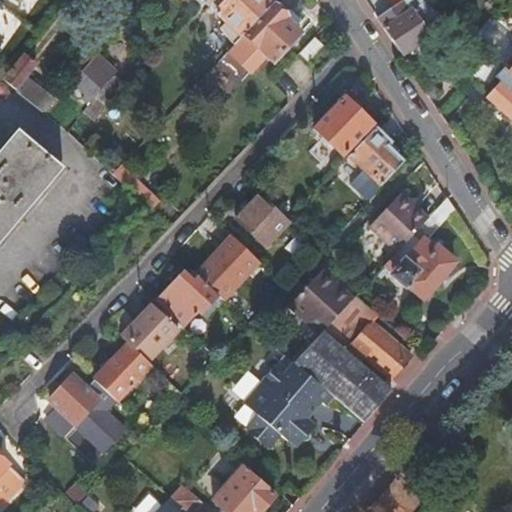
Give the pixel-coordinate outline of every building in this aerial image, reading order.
[(192,0),(202,9),(207,4),(210,0),(192,0)] [(229,40),(236,47),(273,7),(266,0),(210,0),(207,4),(228,24),(222,31),(229,40)] [(377,20),(402,59),(417,49),(425,61),(431,63),(438,59),(437,53),(458,40),(462,36),(421,0),(407,0),(406,1),(393,9),(377,20)] [(406,1),(407,0),(386,0),(393,9),(406,1)] [(273,7),(236,47),(229,55),(251,75),(266,59),(273,66),(300,37),(285,23),(288,20),(273,7)] [(314,43),(301,56),(308,64),(321,49),(314,43)] [(18,93),(17,94),(44,115),(55,101),(27,80),(36,69),(22,58),(21,59),(6,79),(3,82),(18,93)] [(115,75),(95,58),(85,71),(105,87),(115,75)] [(489,60),(466,85),(480,97),(492,84),(502,71),(489,60)] [(71,87),(92,103),(105,87),(85,71),(71,87)] [(484,105),(499,117),(507,108),(511,102),(511,78),(508,76),(502,71),(492,84),(497,88),(484,105)] [(105,87),(117,97),(127,86),(115,75),(105,87)] [(92,103),(85,113),(97,123),(116,99),(117,97),(105,87),(92,103)] [(373,127),(344,99),(314,131),(343,159),(373,127)] [(511,102),(507,108),(499,117),(511,127),(511,102)] [(391,146),(375,130),(348,158),(381,189),(403,165),(387,150),(391,146)] [(0,153),(0,243),(63,168),(18,131),(0,153)] [(113,177),(136,199),(144,191),(121,168),(113,177)] [(136,199),(152,214),(160,205),(144,191),(136,199)] [(407,206),(409,204),(400,195),(398,198),(407,206)] [(286,222),(260,197),(236,222),(265,250),(289,225),(286,222)] [(396,255),(428,221),(409,204),(407,206),(398,198),(368,229),(396,255)] [(455,213),(447,201),(428,221),(396,255),(384,268),(392,276),(390,279),(403,290),(405,288),(422,302),(455,267),(437,250),(434,252),(425,244),(455,213)] [(216,263),(200,281),(218,298),(223,304),(260,266),(232,239),(213,260),(216,263)] [(320,336),(353,302),(338,288),(321,272),(309,284),(288,306),(320,336)] [(218,298),(200,281),(195,286),(184,275),(155,304),(182,329),(197,313),(200,316),(218,298)] [(258,291),(271,300),(281,287),(267,278),(258,291)] [(377,318),(356,299),(353,302),(320,336),(293,365),(333,399),(363,426),(391,394),(344,354),(351,347),(352,348),(350,349),(352,350),(353,349),(364,359),(362,360),(364,362),(366,360),(376,370),(374,371),(376,372),(378,371),(387,379),(386,380),(387,381),(388,380),(389,381),(391,380),(389,379),(406,359),(408,360),(409,359),(408,357),(409,357),(408,355),(406,356),(397,348),(398,347),(396,345),(395,346),(385,337),(386,336),(384,335),(382,336),(372,327),(373,326),(372,325),(370,326),(370,325),(377,318)] [(137,325),(122,311),(106,328),(120,340),(123,336),(150,361),(178,332),(152,308),(137,325)] [(128,348),(94,384),(115,403),(116,404),(150,368),(128,348)] [(333,399),(293,365),(283,377),(274,369),(243,406),(256,418),(245,431),(269,452),(280,439),(287,445),(289,443),(296,450),(314,429),(307,422),(321,405),(325,409),(333,399)] [(115,403),(94,384),(86,391),(72,378),(50,403),(59,412),(73,425),(105,456),(125,434),(104,414),(115,403)] [(73,425),(59,412),(48,424),(62,437),(73,425)] [(0,460),(0,508),(23,484),(6,468),(7,467),(0,460)] [(262,511),(274,499),(241,470),(211,503),(220,511),(262,511)] [(396,478),(367,511),(409,511),(420,499),(396,478)] [(73,481),(64,495),(79,504),(87,490),(73,481)] [(180,487),(169,499),(181,509),(184,511),(195,511),(201,506),(180,487)] [(169,499),(157,511),(178,511),(181,509),(169,499)]
